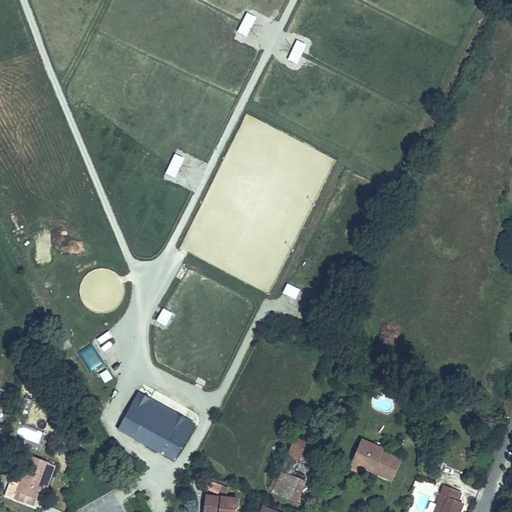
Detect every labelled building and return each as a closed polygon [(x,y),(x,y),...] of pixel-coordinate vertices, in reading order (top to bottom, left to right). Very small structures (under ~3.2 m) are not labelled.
[(294,308),(297,300),(282,295),(279,302),(294,308)] [(159,398),(152,410),(168,418),(174,406),(159,398)] [(168,418),(152,410),(139,434),(179,456),(192,431),(168,418)] [(365,434),(354,456),(367,463),(369,458),(375,461),(373,466),(392,475),(402,456),(383,447),(384,443),(365,434)] [(291,436),(286,447),(297,451),(305,455),(309,444),(291,436)] [(286,447),(283,453),(288,454),(294,457),(297,451),(286,447)] [(294,457),(288,454),(273,490),(298,501),(308,480),(288,471),(294,457)] [(367,463),(354,456),(352,461),(365,467),(367,463)] [(29,511),(31,511),(37,497),(46,473),(28,466),(12,505),(29,511)] [(51,475),(46,473),(37,497),(42,499),(51,475)] [(439,511),(452,511),(460,491),(449,487),(447,493),(444,501),(439,511)] [(240,511),(243,497),(211,492),(208,511),(214,511),(240,511)] [(434,498),(428,511),(439,511),(444,501),(434,498)]
